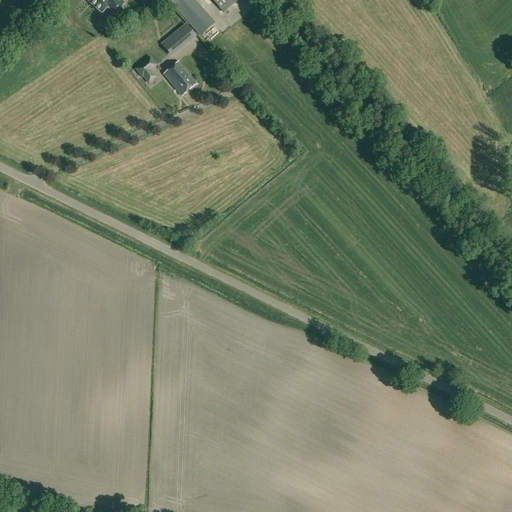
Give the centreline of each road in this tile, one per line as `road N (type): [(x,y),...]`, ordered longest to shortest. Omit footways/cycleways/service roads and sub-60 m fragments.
road 1 (unclassified): [(511,421),(27,181)]
road 2 (unclassified): [(27,181),(237,91)]
